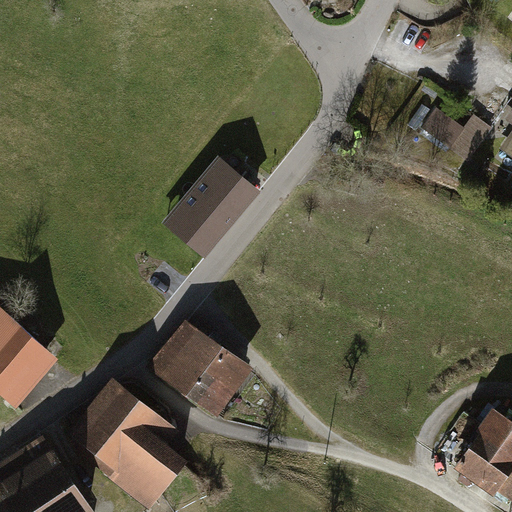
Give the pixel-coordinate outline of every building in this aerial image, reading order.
[(441,111),(426,134),(475,166),(498,131),(480,119),(471,131),(441,111)] [(228,160),(167,227),(206,262),(267,195),(228,160)] [(63,364),(0,305),(0,393),(19,411),(63,364)] [(224,352),(189,327),(156,373),(192,398),(224,352)] [(192,398),(222,419),(255,373),(224,352),(192,398)] [(181,438),(116,386),(72,441),(115,476),(109,483),(145,511),(154,511),(188,471),(167,455),(181,438)] [(511,422),(494,409),(461,455),(467,460),(460,470),(493,494),(497,489),(511,499),(511,422)] [(95,511),(51,441),(17,461),(48,511),(95,511)] [(48,511),(17,461),(0,472),(0,511),(48,511)]
